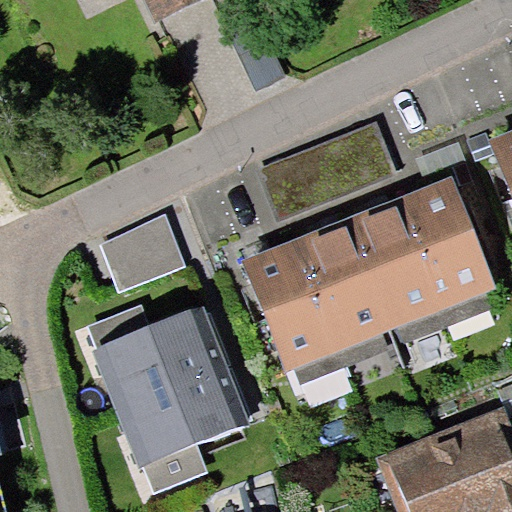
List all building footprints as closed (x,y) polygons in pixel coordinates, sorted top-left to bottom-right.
[(90,0),(147,0),(157,19),(197,0),(85,0),(86,2),(90,0)] [(257,170),(276,219),(396,173),(377,124),(257,170)] [(511,143),(499,149),(511,182),(511,143)] [(405,207),(447,310),(498,289),(457,186),(405,207)] [(353,227),(395,330),(447,310),(405,207),(353,227)] [(302,248),(343,351),(395,330),(353,227),(302,248)] [(302,248),(250,268),(292,372),(343,351),(302,248)] [(141,302),(72,329),(99,397),(108,394),(116,415),(232,369),(206,304),(150,326),(141,302)] [(116,438),(142,504),(211,478),(202,455),(257,434),(232,369),(116,415),(124,435),(116,438)] [(511,511),(511,453),(498,418),(386,462),(405,511),(511,511)] [(0,511),(9,511),(0,472),(0,511)]
